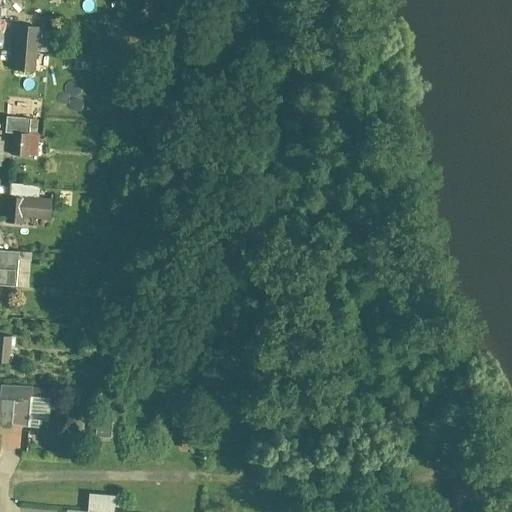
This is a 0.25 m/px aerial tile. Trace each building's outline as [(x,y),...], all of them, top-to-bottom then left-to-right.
[(3,53),(24,52),(24,8),(2,9),(3,53)] [(34,155),(34,132),(24,132),(24,116),(0,115),(0,132),(10,132),(10,155),(34,155)] [(0,178),(0,197),(48,199),(48,181),(0,178)] [(0,270),(9,271),(12,234),(0,233),(0,270)] [(0,413),(23,415),(27,369),(0,366),(0,413)] [(42,419),(45,394),(28,392),(25,417),(42,419)] [(92,410),(91,438),(112,438),(113,410),(92,410)] [(50,505),(36,504),(34,511),(93,511),(94,511),(99,511),(126,511),(128,502),(51,494),(50,505)]
